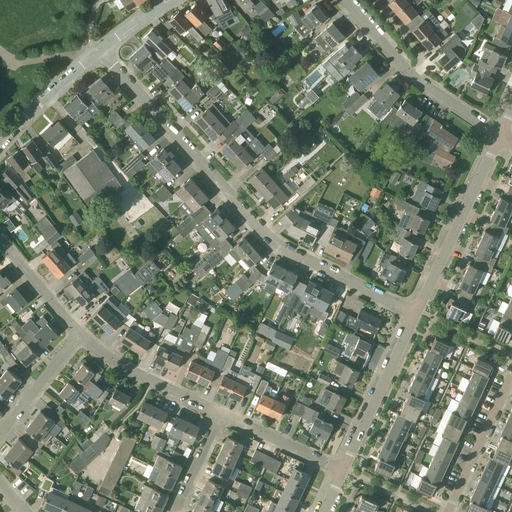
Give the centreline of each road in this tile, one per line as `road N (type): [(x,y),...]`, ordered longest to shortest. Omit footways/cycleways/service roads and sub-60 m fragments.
road 1 (residential): [(415,313),(258,229),(100,51)]
road 2 (residential): [(500,137),(425,86),(342,0)]
road 3 (residential): [(415,313),(500,137)]
road 4 (residential): [(341,469),(415,313)]
road 5 (residential): [(220,414),(134,373),(81,336)]
road 6 (residential): [(452,511),(511,382)]
road 7 (residential): [(341,469),(220,414)]
road 8 (residential): [(0,434),(81,336)]
road 9 (residential): [(81,336),(0,240)]
